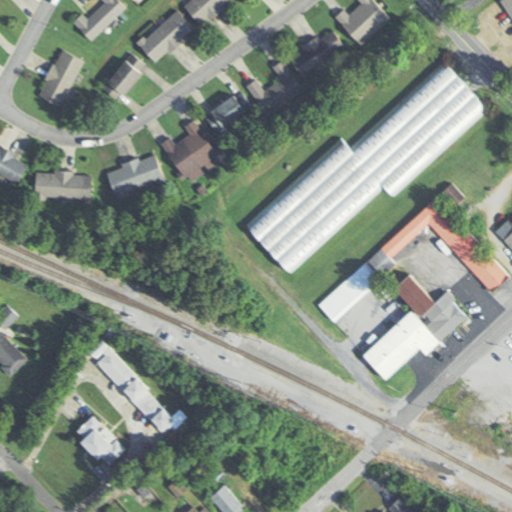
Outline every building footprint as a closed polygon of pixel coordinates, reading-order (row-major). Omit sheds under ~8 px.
[(90,41),(124,7),(117,0),(99,0),(102,3),(86,19),(80,13),(71,22),(90,41)] [(199,25),(227,1),(225,0),(187,0),(182,5),(199,25)] [(347,14),(343,8),(334,16),(358,44),(387,17),(372,0),(355,0),(359,4),(347,14)] [(511,0),(499,0),(498,1),(511,21),(511,0)] [(137,43),(154,63),(192,29),(174,9),(137,43)] [(344,47),(330,27),(288,57),(302,76),(344,47)] [(61,106),(82,60),(58,49),(37,95),(61,106)] [(100,87),(115,100),(145,65),(130,52),(100,87)] [(301,91),(281,60),(271,67),(279,79),(263,90),(255,79),(246,85),(265,115),(301,91)] [(391,196),(486,110),(444,62),(348,148),(340,139),(244,225),(287,273),(383,187),(391,196)] [(160,143),(187,183),(203,172),(200,168),(217,156),(192,120),(183,126),(188,134),(173,144),(168,137),(160,143)] [(0,178),(14,186),(26,163),(0,149),(0,178)] [(116,198),(163,177),(151,151),(104,173),(116,198)] [(90,172),(34,171),(33,199),(89,200),(90,172)] [(452,205),(462,197),(451,183),(441,191),(452,205)] [(316,304),(332,321),(396,265),(389,258),(429,223),(489,292),(506,276),(437,197),(316,304)] [(511,216),(495,232),(511,250),(511,216)] [(383,380),(419,348),(425,355),(467,317),(444,292),(433,302),(407,274),(393,286),(413,308),(361,355),(383,380)] [(0,326),(4,329),(16,316),(4,306),(0,310),(0,326)] [(25,360),(0,334),(0,363),(11,375),(25,360)] [(160,434),(168,427),(172,430),(186,418),(178,409),(169,416),(101,340),(87,352),(160,434)] [(124,451),(91,415),(72,433),(105,468),(124,451)] [(237,511),(243,507),(221,485),(209,497),(223,511),(237,511)] [(381,511),(409,511),(397,498),(381,511)]
